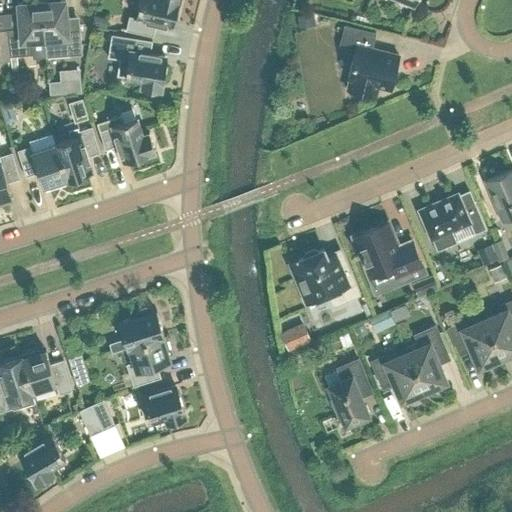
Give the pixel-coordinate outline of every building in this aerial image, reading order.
[(7,27),(10,54),(32,52),(31,39),(44,38),(40,0),(38,0),(35,0),(34,0),(22,0),(23,1),(17,2),(19,26),(7,27)] [(40,0),(44,38),(46,55),(82,52),(79,21),(67,22),(65,0),(40,0)] [(139,0),(136,16),(129,14),(125,28),(153,35),(156,22),(170,25),(171,19),(174,20),(178,0),(139,0)] [(297,15),(299,27),(311,25),(309,13),(297,15)] [(107,17),(94,14),(91,24),(104,27),(107,17)] [(344,24),(339,43),(355,47),(348,76),(350,76),(347,88),(375,95),(378,83),(391,86),(399,54),(371,47),(375,31),(344,24)] [(0,60),(10,59),(10,54),(7,27),(0,28),(0,60)] [(152,39),(111,32),(107,55),(119,57),(117,74),(142,78),(141,85),(160,88),(161,81),(162,81),(166,61),(163,61),(164,54),(150,52),(152,39)] [(85,55),(84,71),(102,71),(102,56),(85,55)] [(6,96),(0,97),(0,110),(9,108),(6,96)] [(137,116),(122,121),(120,114),(110,117),(96,122),(105,148),(118,144),(122,158),(128,156),(129,159),(148,152),(148,151),(155,149),(149,130),(142,133),(137,116)] [(80,133),(55,141),(68,181),(69,181),(68,178),(86,172),(86,170),(92,168),(87,155),(100,151),(91,125),(78,129),(80,133)] [(30,144),(17,149),(25,175),(38,171),(42,184),(48,182),(50,187),(68,181),(55,141),(55,143),(32,151),(30,144)] [(0,202),(7,201),(6,196),(12,194),(8,181),(20,177),(11,150),(0,154),(0,160),(0,162),(0,161),(0,202)] [(511,167),(485,179),(502,219),(511,214),(511,167)] [(457,191),(418,208),(431,237),(432,237),(437,248),(456,240),(451,229),(469,221),(474,232),(486,227),(476,205),(465,210),(457,191)] [(388,220),(353,235),(369,275),(391,266),(398,282),(425,271),(412,239),(398,245),(388,220)] [(483,264),(497,258),(498,260),(509,256),(502,238),(477,248),(483,264)] [(299,261),(290,265),(306,302),(328,292),(333,304),(360,292),(349,267),(335,273),(323,248),(298,258),(299,261)] [(415,289),(436,281),(433,275),(413,283),(415,289)] [(505,309),(484,318),(502,359),(511,355),(511,298),(502,303),(505,309)] [(403,319),(419,309),(413,299),(396,309),(403,319)] [(119,320),(124,337),(108,341),(112,351),(129,345),(166,333),(166,332),(164,333),(156,309),(153,310),(152,307),(150,305),(148,304),(145,303),(143,304),(141,304),(139,306),(138,308),(137,310),(136,311),(137,315),(119,320)] [(306,315),(312,332),(337,324),(331,307),(306,315)] [(461,320),(448,326),(458,349),(470,344),(479,364),(485,362),(487,366),(502,359),(484,318),(464,327),(461,320)] [(420,346),(407,351),(425,393),(440,386),(439,381),(445,379),(436,358),(448,353),(435,324),(414,333),(420,346)] [(288,348),(311,339),(307,330),(284,339),(288,348)] [(172,352),(166,333),(129,345),(133,360),(126,362),(133,384),(160,376),(156,363),(169,359),(168,353),(172,352)] [(38,346),(19,352),(32,392),(32,389),(55,382),(58,393),(72,388),(62,358),(50,362),(46,349),(39,351),(38,346)] [(384,353),(371,359),(381,382),(393,377),(401,398),(408,395),(409,399),(425,393),(407,351),(387,360),(384,353)] [(0,410),(19,404),(34,400),(32,392),(19,352),(18,352),(19,355),(1,360),(2,363),(0,363),(0,410)] [(81,354),(68,358),(76,383),(89,379),(81,354)] [(337,366),(343,379),(329,385),(334,394),(329,396),(337,414),(341,412),(347,426),(363,419),(361,415),(367,412),(359,391),(370,386),(357,357),(337,366)] [(174,384),(140,394),(148,420),(165,414),(167,421),(185,415),(183,409),(184,408),(178,389),(176,390),(174,384)] [(103,397),(91,403),(102,429),(114,423),(103,397)] [(91,403),(79,408),(90,434),(102,429),(91,403)] [(24,457),(22,458),(32,476),(33,476),(36,482),(54,472),(50,466),(65,457),(52,434),(21,452),(24,457)]
